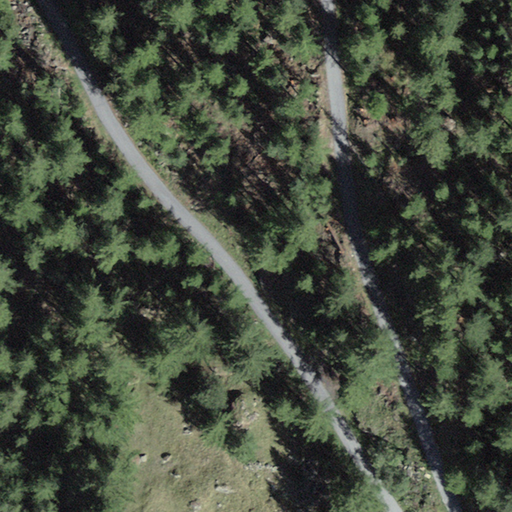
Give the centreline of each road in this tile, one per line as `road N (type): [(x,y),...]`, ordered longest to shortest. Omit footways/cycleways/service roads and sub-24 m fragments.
road 1 (track): [(39,0),(114,140),(239,278),(396,511)]
road 2 (track): [(456,511),(364,257),(344,163),(332,0)]
